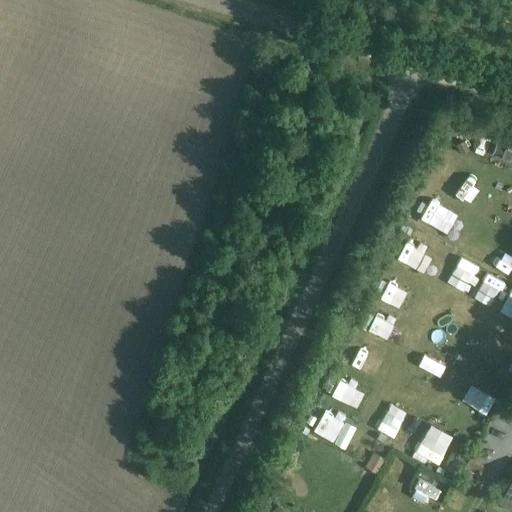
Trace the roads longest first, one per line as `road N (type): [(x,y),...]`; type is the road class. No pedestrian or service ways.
road 1 (unclassified): [(209,511),(411,67)]
road 2 (unclassified): [(411,67),(241,0)]
